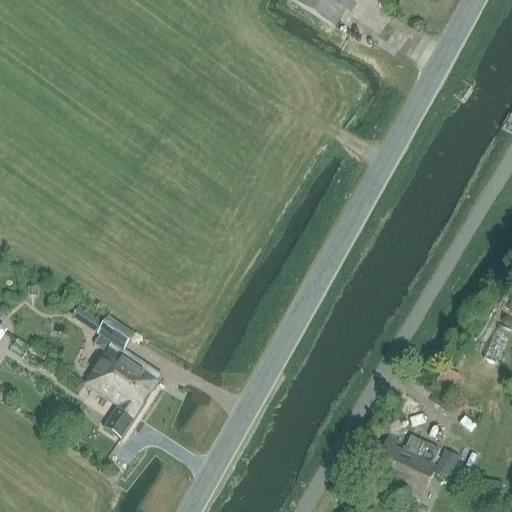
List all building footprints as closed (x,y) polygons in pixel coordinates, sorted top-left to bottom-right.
[(291,0),(335,29),(354,0),(291,0)] [(109,405),(137,363),(124,355),(135,339),(108,321),(98,337),(100,339),(94,348),(105,355),(84,388),(109,405)] [(122,442),(135,422),(163,380),(137,363),(109,405),(116,410),(104,430),(122,442)] [(396,449),(398,441),(391,439),(373,475),(422,499),(437,469),(432,467),(439,451),(411,438),(404,453),(396,449)] [(450,479),(460,459),(446,452),(435,473),(450,479)]
